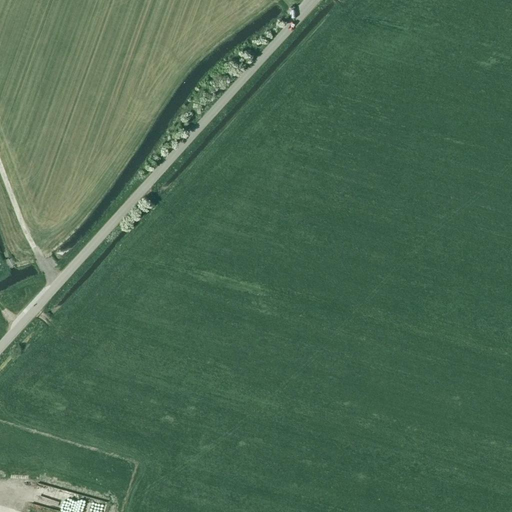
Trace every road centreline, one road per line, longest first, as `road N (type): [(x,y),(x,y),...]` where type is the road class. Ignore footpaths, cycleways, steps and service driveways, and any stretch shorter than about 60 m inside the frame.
road 1 (tertiary): [(0,348),(311,0)]
road 2 (track): [(0,162),(31,244),(59,282)]
